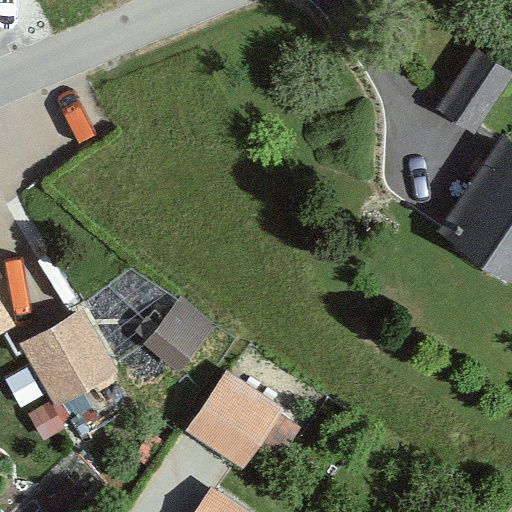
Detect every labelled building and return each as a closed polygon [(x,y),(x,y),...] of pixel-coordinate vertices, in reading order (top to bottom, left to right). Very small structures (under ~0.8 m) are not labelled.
[(511,96),(511,58),(483,41),(445,106),(491,133),(511,96)] [(511,133),(458,228),(511,259),(511,133)] [(0,266),(0,340),(31,324),(0,266)] [(218,331),(181,304),(150,346),(187,374),(218,331)] [(90,309),(31,341),(67,407),(126,376),(90,309)] [(330,432),(237,373),(196,435),(290,494),(330,432)]
